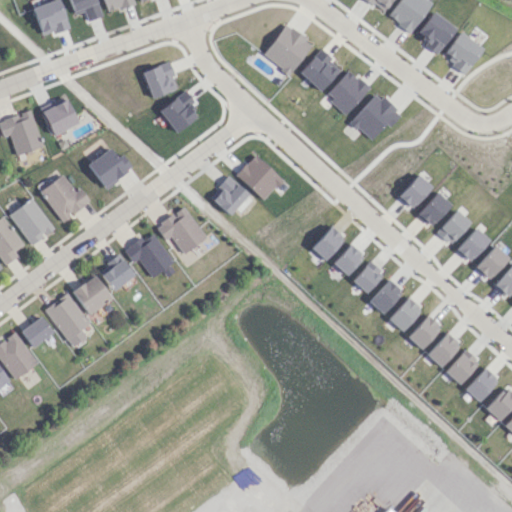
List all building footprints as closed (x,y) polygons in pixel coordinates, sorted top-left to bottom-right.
[(50,0),(30,7),(40,36),(67,26),(57,0),(50,0)] [(86,20),(100,15),(93,0),(67,0),(73,12),(82,9),(86,20)] [(101,0),(105,12),(132,3),(130,0),(101,0)] [(428,0),(396,0),(385,16),(408,32),(431,1),(428,0)] [(453,28),(431,12),(416,32),(426,40),(423,45),(435,54),(453,28)] [(287,74),(309,42),(282,23),(260,56),(287,74)] [(480,49),(458,32),(440,56),(462,72),(480,49)] [(338,68),(318,49),(297,72),(317,91),(338,68)] [(149,98),(175,87),(165,61),(139,72),(149,98)] [(343,113),(367,88),(346,69),(323,95),(343,113)] [(174,133),(195,116),(187,107),(192,102),(182,90),(156,110),(174,133)] [(51,135),(76,123),(63,99),(39,111),(51,135)] [(7,135),(14,155),(40,146),(28,110),(0,119),(0,136),(0,137),(7,135)] [(106,147),(99,138),(81,151),(88,161),(106,147)] [(102,188),(130,168),(120,153),(114,157),(108,148),(85,164),(102,188)] [(261,200),(280,180),(252,154),(233,174),(261,200)] [(88,201),(78,188),(73,191),(60,174),(37,191),(61,221),(88,201)] [(429,187),(415,174),(395,196),(409,208),(429,187)] [(227,214),(246,194),(226,175),(207,196),(227,214)] [(428,226),(449,205),(435,192),(415,214),(428,226)] [(6,214),(29,245),(52,229),(29,197),(6,214)] [(168,236),(181,254),(204,237),(181,206),(153,226),(163,240),(168,236)] [(434,231),(447,244),(468,222),(454,209),(434,231)] [(21,245),(0,217),(0,260),(3,264),(15,255),(13,252),(21,245)] [(323,261),(342,237),(328,225),(308,249),(323,261)] [(453,250),(466,262),(487,240),(473,227),(453,250)] [(149,277),(171,263),(151,233),(138,241),(136,239),(121,249),(130,263),(136,258),(149,277)] [(472,267),(486,280),(506,258),(493,245),(472,267)] [(132,275),(116,255),(96,271),(111,291),(132,275)] [(491,286),(505,298),(511,290),(511,262),(511,263),(491,286)] [(379,275),(365,263),(350,280),(363,292),(379,275)] [(70,289),(84,314),(108,300),(94,275),(70,289)] [(386,280),(366,299),(379,313),(400,294),(386,280)] [(79,328),(86,324),(66,293),(43,307),(68,347),(84,337),(79,328)] [(419,307),(404,296),(386,320),(401,331),(419,307)] [(405,336),(419,349),(438,328),(425,315),(405,336)] [(18,331),(30,347),(50,332),(38,316),(18,331)] [(0,340),(0,362),(12,379),(35,363),(12,332),(0,340)] [(458,345),(444,332),(424,354),(438,367),(458,345)] [(443,371),(456,384),(477,362),(464,349),(443,371)] [(496,380),(483,367),(462,389),(476,401),(496,380)] [(511,403),(511,393),(503,386),(483,408),(496,420),(511,403)] [(511,413),(502,425),(511,434),(511,413)]
